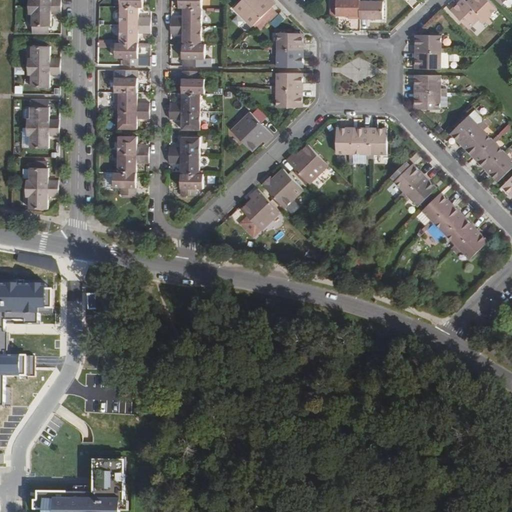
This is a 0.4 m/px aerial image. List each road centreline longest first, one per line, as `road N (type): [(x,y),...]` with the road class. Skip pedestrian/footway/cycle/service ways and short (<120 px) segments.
road 1 (residential): [(8,511),(21,445),(71,366),(76,250)]
road 2 (tertiary): [(184,269),(330,299),(443,343)]
road 3 (residential): [(80,0),(76,250)]
road 4 (residential): [(326,104),(189,236),(184,269)]
road 5 (residential): [(511,228),(393,105)]
